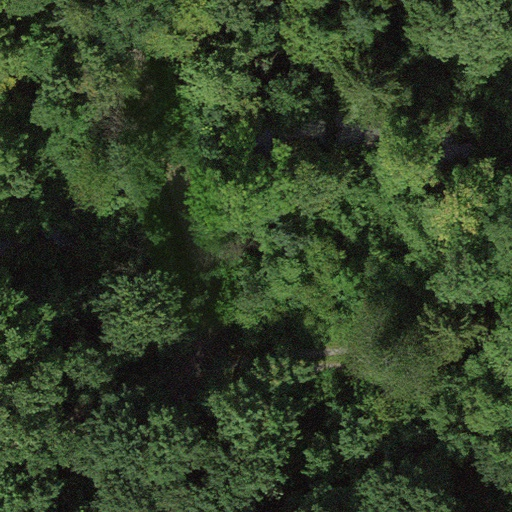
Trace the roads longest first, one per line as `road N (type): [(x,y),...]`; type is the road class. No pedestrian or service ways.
road 1 (track): [(0,442),(221,363),(511,376)]
road 2 (track): [(221,363),(156,70),(125,0)]
